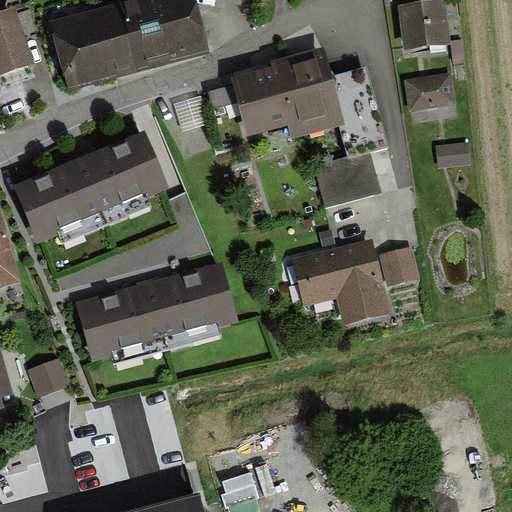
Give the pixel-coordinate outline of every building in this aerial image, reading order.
[(133,0),(51,22),(69,91),(112,80),(146,71),(209,54),(194,0),(133,0)] [(411,9),(398,10),(404,54),(450,47),(444,4),(411,9)] [(17,11),(0,16),(0,76),(35,64),(17,11)] [(463,42),(452,43),(455,65),(466,64),(463,42)] [(267,75),(232,85),(247,139),(287,128),(291,143),(340,129),(349,161),(371,155),(387,150),(365,72),(333,81),(326,58),(285,70),(267,75)] [(449,78),(406,84),(411,114),(454,108),(449,78)] [(169,192),(146,136),(88,160),(16,189),(39,245),(59,237),(64,248),(153,212),(148,200),(169,192)] [(468,144),(434,148),(436,168),(471,164),(468,144)] [(324,210),(381,194),(371,155),(349,161),(313,170),(324,210)] [(0,211),(0,288),(21,283),(0,211)] [(353,247),(293,263),(305,308),(337,300),(345,329),(392,316),(377,260),(372,242),(353,247)] [(411,248),(381,256),(389,288),(419,279),(411,248)] [(238,325),(222,267),(160,284),(78,306),(94,366),(113,361),(115,367),(221,338),(219,330),(238,325)] [(0,411),(3,411),(0,401),(13,398),(0,352),(0,411)] [(69,388),(57,358),(23,368),(35,399),(69,388)] [(156,511),(195,511),(193,503),(156,511)]
